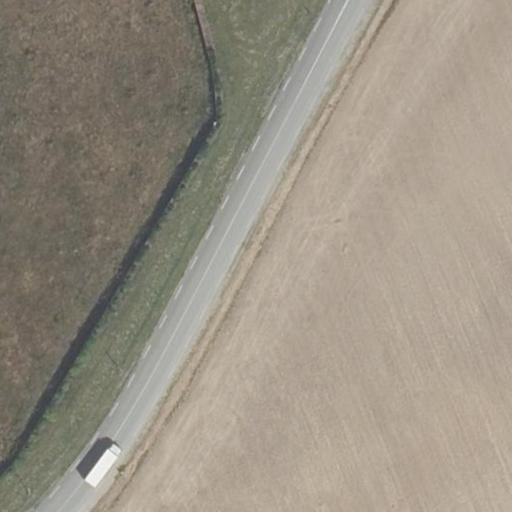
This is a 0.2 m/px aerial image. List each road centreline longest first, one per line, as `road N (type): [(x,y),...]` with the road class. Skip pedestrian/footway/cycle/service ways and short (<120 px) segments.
road 1 (tertiary): [(62,511),(159,367),(341,10)]
road 2 (unknown): [(75,497),(186,485),(511,314)]
